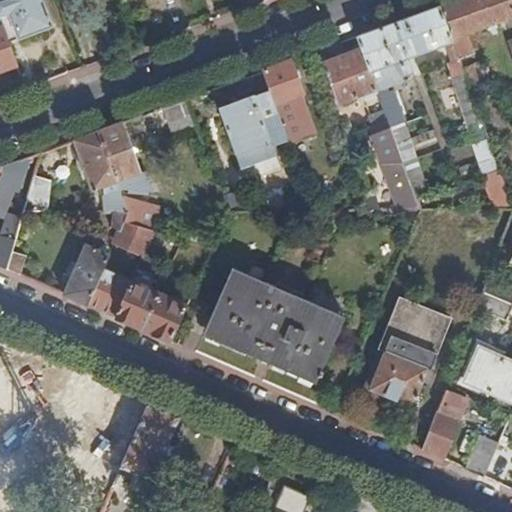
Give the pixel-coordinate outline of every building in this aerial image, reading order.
[(0,0),(0,13),(3,21),(9,37),(20,34),(21,37),(54,26),(49,10),(47,10),(43,0),(0,0)] [(511,0),(456,0),(440,6),(465,72),(470,85),(475,98),(484,94),(470,56),(475,54),(468,34),(489,27),(493,36),(501,33),(497,23),(506,20),(507,25),(511,23),(511,0)] [(397,22),(357,37),(361,48),(377,91),(378,92),(404,82),(403,77),(414,73),(409,59),(448,45),(454,60),(452,63),(457,74),(465,72),(440,6),(397,22)] [(0,71),(19,65),(9,37),(3,21),(0,22),(0,28),(0,29),(0,28),(0,71)] [(377,91),(361,48),(323,62),(338,105),(377,91)] [(291,60),(263,71),(271,92),(286,133),(291,144),(316,134),(301,95),(303,94),(291,60)] [(475,98),(470,85),(459,90),(476,136),(487,132),(475,98)] [(286,133),(271,92),(256,98),(257,101),(222,113),(237,153),(271,141),(271,139),(286,133)] [(380,98),(391,127),(397,144),(409,140),(392,94),(380,98)] [(187,99),(166,107),(175,131),(196,123),(187,99)] [(336,120),(348,152),(356,149),(347,121),(344,122),(341,118),(336,120)] [(98,131),(117,182),(122,193),(128,192),(129,196),(149,195),(148,192),(154,192),(147,173),(141,175),(122,123),(98,131)] [(373,134),(401,210),(421,210),(419,203),(397,144),(391,127),(373,134)] [(98,131),(74,140),(92,191),(117,182),(98,131)] [(487,132),(476,136),(483,155),(494,150),(487,132)] [(430,198),(409,140),(397,144),(419,203),(430,198)] [(494,150),(483,155),(499,198),(511,193),(494,150)] [(52,182),(34,177),(27,200),(24,210),(44,211),(52,182)] [(24,210),(27,200),(18,197),(12,217),(14,217),(10,231),(18,233),(24,210)] [(128,211),(128,212),(124,222),(154,231),(161,208),(124,199),(128,211)] [(502,246),(511,217),(511,207),(496,208),(485,239),(502,246)] [(128,212),(113,212),(113,227),(121,231),(116,243),(144,254),(154,231),(124,222),(128,212)] [(0,234),(0,265),(7,269),(12,252),(16,240),(0,234)] [(87,246),(65,294),(117,317),(132,282),(104,270),(110,256),(87,246)] [(12,252),(7,269),(20,274),(25,256),(12,252)] [(344,316),(233,268),(207,329),(223,337),(222,341),(300,375),(302,370),(318,377),(319,375),(322,376),(325,372),(322,370),(344,316)] [(509,320),(509,319),(511,312),(511,285),(490,276),(478,307),(509,320)] [(132,282),(117,317),(131,323),(144,328),(159,294),(132,282)] [(188,306),(159,294),(144,328),(157,334),(173,340),(188,306)] [(454,320),(404,298),(383,347),(389,350),(373,387),(413,405),(430,368),(433,369),(454,320)] [(490,390),(505,356),(480,345),(467,380),(490,390)] [(511,359),(505,356),(490,390),(492,391),(511,399),(511,359)] [(51,396),(36,430),(58,439),(86,375),(65,365),(51,396)] [(0,374),(0,412),(30,426),(28,431),(35,434),(36,430),(51,396),(0,374)] [(424,449),(444,458),(467,398),(447,390),(424,449)] [(151,403),(127,392),(99,457),(117,464),(115,472),(120,474),(151,403)] [(151,403),(120,474),(134,479),(130,488),(148,495),(181,416),(151,403)] [(466,468),(483,475),(497,441),(481,433),(466,468)] [(305,511),(312,497),(286,486),(275,511),(305,511)]
